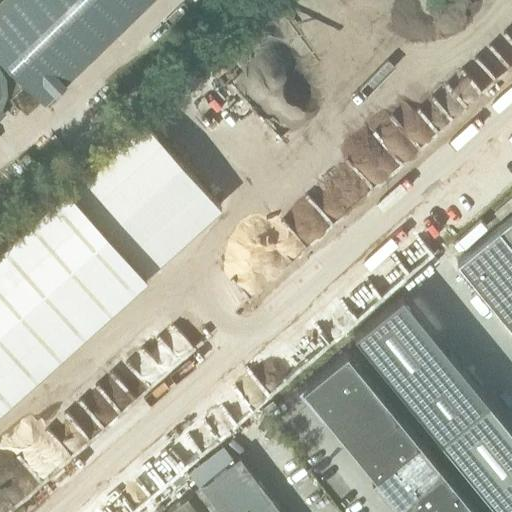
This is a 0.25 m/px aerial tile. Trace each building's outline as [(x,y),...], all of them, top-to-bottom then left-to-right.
[(145,0),(2,0),(0,2),(0,53),(44,99),(145,0)] [(0,401),(221,204),(218,200),(141,114),(0,239),(0,401)] [(511,215),(458,260),(511,325),(511,215)] [(511,511),(511,427),(401,292),(354,331),(491,499),(490,499),(501,511),(511,511)] [(321,415),(324,412),(375,474),(371,477),(394,505),(400,511),(479,511),(441,466),(346,349),(299,387),(321,415)] [(155,511),(285,511),(238,449),(155,511)]
